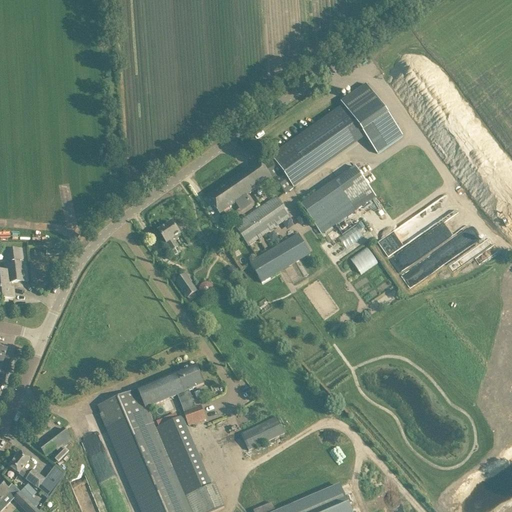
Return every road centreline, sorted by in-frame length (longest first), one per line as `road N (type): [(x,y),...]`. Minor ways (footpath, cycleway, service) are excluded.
road 1 (unclassified): [(42,337),(71,273),(105,233),(419,0)]
road 2 (track): [(325,68),(341,93),(370,74),(511,249)]
